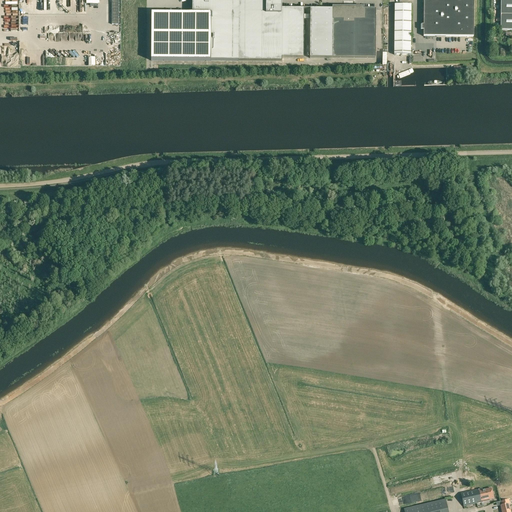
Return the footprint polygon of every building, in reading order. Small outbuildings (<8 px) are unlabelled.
[(151,14),(151,61),(210,61),(210,60),(210,59),(238,61),(282,61),(282,58),(304,58),(304,20),(310,20),(310,58),(375,59),(376,10),(365,10),(365,7),(332,7),(332,9),(310,9),(310,15),(304,15),(304,9),(281,9),(281,0),(194,0),(194,14),(151,14)] [(423,0),(423,36),(473,37),(473,0),(423,0)] [(500,30),(511,30),(511,0),(492,0),(492,1),(501,0),(500,30)] [(394,55),(410,55),(411,5),(395,5),(394,55)] [(461,494),(464,506),(485,501),(485,500),(493,498),(491,488),(482,490),(482,489),(461,494)] [(404,509),(404,511),(448,511),(446,499),(404,509)] [(500,505),(502,511),(510,511),(508,504),(509,504),(508,500),(501,502),(502,505),(500,505)]
